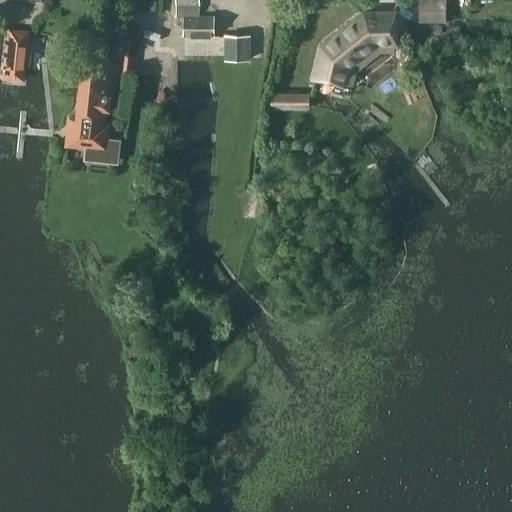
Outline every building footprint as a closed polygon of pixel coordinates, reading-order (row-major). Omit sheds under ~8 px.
[(213,35),(214,15),(198,15),(198,0),(177,0),(177,16),(184,16),(184,34),(213,35)] [(418,0),(418,20),(445,20),(444,0),(418,0)] [(326,50),(320,77),(344,83),(348,66),(378,42),(395,42),(395,17),(367,17),(364,13),(323,46),(326,50)] [(0,78),(23,81),(29,30),(4,27),(0,59),(0,78)] [(272,60),(273,35),(226,35),(225,59),(272,60)] [(128,38),(123,76),(134,77),(138,39),(128,38)] [(116,97),(120,66),(84,61),(77,120),(70,119),(66,148),(109,153),(113,124),(106,123),(107,109),(111,109),(112,96),(116,97)] [(309,94),(273,94),(273,107),(309,107),(309,106),(309,95),(309,94)] [(249,194),(244,218),(257,220),(262,197),(249,194)]
